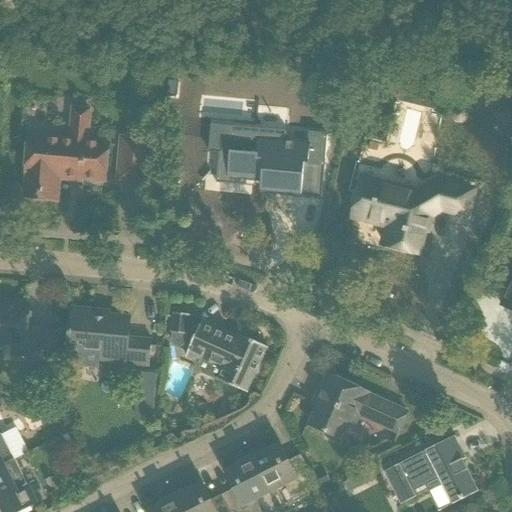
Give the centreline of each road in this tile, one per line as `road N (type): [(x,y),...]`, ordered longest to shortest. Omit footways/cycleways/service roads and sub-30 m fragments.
road 1 (unclassified): [(0,2),(511,36)]
road 2 (residential): [(64,511),(258,413),(297,364),(311,324)]
road 3 (residential): [(0,260),(135,271),(230,293),(311,324)]
road 4 (residential): [(311,324),(502,395),(511,407)]
